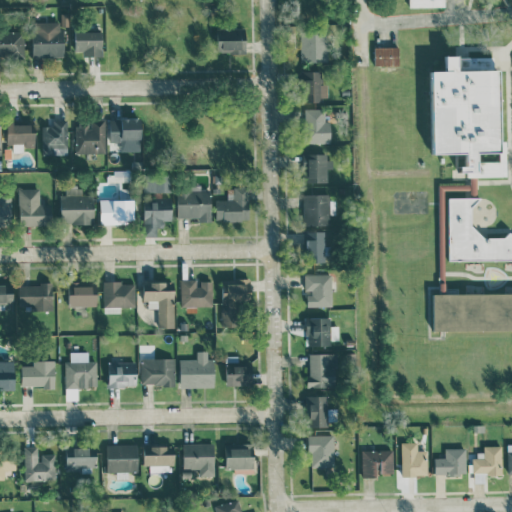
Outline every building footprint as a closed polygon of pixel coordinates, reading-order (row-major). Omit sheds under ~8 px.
[(61,21),(32,22),(33,57),(64,56),(64,26),(68,26),(68,13),(60,14),(61,21)] [(246,28),(217,28),(217,52),(245,53),(246,28)] [(301,61),(327,61),(326,28),(300,28),(301,61)] [(75,50),(82,50),(82,55),(102,56),(103,32),(75,31),(75,50)] [(24,32),(0,32),(0,56),(24,56),(24,32)] [(399,46),(374,46),(374,66),(399,66),(399,46)] [(431,154),(429,73),(443,73),(443,56),(455,56),(455,73),(497,72),(498,151),(475,153),(476,171),(459,172),(458,167),(465,167),(465,154),(431,154)] [(326,71),(302,71),(303,100),(327,100),(326,71)] [(330,142),(330,121),(325,121),(325,108),(306,108),(305,142),(330,142)] [(142,140),(142,118),(109,119),(110,141),(142,140)] [(41,126),(42,155),(68,154),(67,119),(53,120),(53,125),(41,126)] [(106,152),(105,121),(75,122),(76,153),(106,152)] [(35,124),(7,124),(7,144),(12,144),(12,152),(23,152),(23,147),(35,147),(35,124)] [(327,167),(330,167),(330,154),(304,153),(303,167),(308,167),(308,182),(327,182),(327,167)] [(171,192),(172,173),(143,172),(142,191),(171,192)] [(94,224),(94,194),(82,194),(82,186),(61,185),(60,223),(94,224)] [(39,188),(18,188),(19,225),(50,225),(50,203),(39,203),(39,188)] [(177,217),(198,217),(198,221),(211,221),(211,190),(177,190),(177,217)] [(0,218),(11,219),(11,196),(0,195),(0,218)] [(303,225),(330,225),(330,214),(335,214),(335,195),(303,195),(303,225)] [(511,260),(477,260),(448,260),(447,198),(479,197),(469,206),(469,224),(482,237),(502,238),(508,232),(511,235),(511,260)] [(135,200),(100,199),(100,223),(134,224),(135,200)] [(144,199),(143,232),(155,232),(155,227),(164,227),(164,220),(172,220),(172,199),(144,199)] [(324,231),(305,231),(306,262),(325,262),(324,231)] [(332,306),(331,273),(304,274),(305,292),(307,292),(307,307),(332,306)] [(198,278),(180,279),(181,307),(212,306),(212,281),(198,281),(198,278)] [(251,278),(221,279),(222,326),(237,326),(237,301),(251,301),(251,278)] [(158,328),(174,327),(173,281),(144,282),(145,308),(157,308),(158,328)] [(97,305),(96,282),(68,282),(68,306),(97,305)] [(135,282),(103,282),(103,313),(121,312),(121,307),(135,306),(135,282)] [(13,304),(14,284),(0,283),(0,307),(5,307),(5,304),(13,304)] [(19,305),(34,305),(34,311),(53,310),(52,283),(19,284),(19,305)] [(511,331),(432,331),(433,294),(511,293),(511,331)] [(330,325),(330,318),(306,317),(306,346),(331,346),(331,340),(339,340),(339,325),(330,325)] [(214,386),(214,358),(208,358),(207,350),(196,350),(197,358),(179,358),(180,386),(214,386)] [(336,385),(336,352),(308,353),(309,386),(336,385)] [(226,384),(251,383),(251,362),(238,362),(238,355),(225,355),(226,384)] [(140,384),(174,385),(175,357),(141,357),(140,384)] [(54,359),(32,360),(32,365),(21,365),(21,386),(55,385),(54,359)] [(96,359),(64,360),(64,387),(97,386),(96,359)] [(0,387),(15,388),(14,360),(0,360),(0,387)] [(137,385),(136,360),(107,361),(108,386),(137,385)] [(308,426),(328,425),(327,394),(307,395),(308,426)] [(311,466),(334,466),(333,433),(310,434),(311,466)] [(402,475),(428,474),(427,449),(418,450),(417,441),(401,441),(402,475)] [(199,475),(214,475),(213,442),(182,443),(182,468),(198,468),(199,475)] [(225,447),(226,468),(233,468),(233,472),(254,472),(253,442),(236,442),(237,446),(225,447)] [(137,443),(106,443),(107,471),(116,471),(117,478),(128,478),(128,471),(138,471),(137,443)] [(142,469),(172,469),(172,445),(143,444),(142,469)] [(502,473),(502,444),(483,445),(484,451),(472,451),(472,481),(485,481),(485,474),(502,473)] [(23,445),(24,480),(55,479),(54,453),(39,453),(38,445),(23,445)] [(97,466),(96,445),(65,446),(66,471),(80,471),(80,466),(97,466)] [(435,456),(435,473),(466,473),(466,447),(445,447),(445,456),(435,456)] [(361,476),(377,476),(377,472),(393,472),(393,449),(362,449),(361,476)] [(0,479),(4,479),(4,469),(15,469),(15,451),(0,450),(0,479)] [(216,511),(240,511),(238,499),(215,503),(216,511)]
